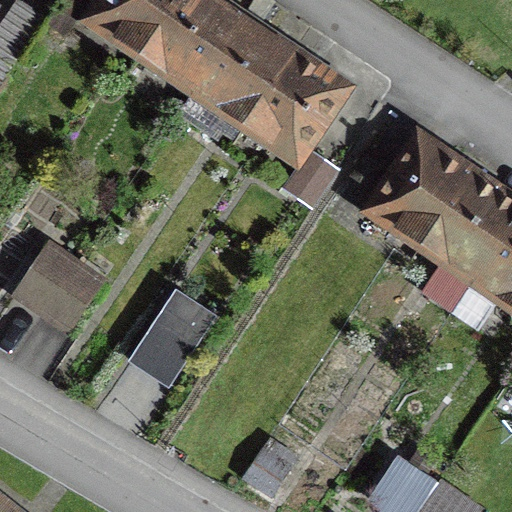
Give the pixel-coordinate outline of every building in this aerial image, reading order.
[(142,56),(179,0),(103,0),(90,21),(142,56)] [(193,91),(241,19),(213,0),(179,0),(142,56),(193,91)] [(226,113),(245,126),(293,54),(241,19),(193,91),(195,92),(182,111),(213,132),(226,113)] [(293,54),(245,126),(297,161),(345,89),(293,54)] [(423,246),(471,175),(419,139),(370,210),(423,246)] [(474,281),(511,223),(511,202),(471,175),(423,246),(474,281)] [(511,306),(511,223),(474,281),(511,306)] [(16,295),(42,313),(76,263),(49,245),(16,295)] [(76,263),(42,313),(68,331),(102,281),(76,263)] [(177,294),(132,361),(168,385),(212,318),(177,294)] [(479,511),(482,509),(440,481),(419,511),(479,511)]
